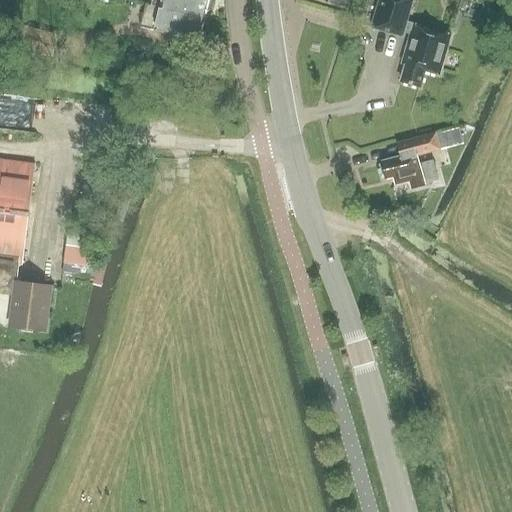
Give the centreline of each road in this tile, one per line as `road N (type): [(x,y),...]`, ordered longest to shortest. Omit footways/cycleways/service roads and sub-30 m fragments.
road 1 (secondary): [(403,511),(360,352),(299,175),(267,0)]
road 2 (track): [(422,269),(388,242),(313,220)]
road 3 (unclassified): [(257,119),(236,0)]
